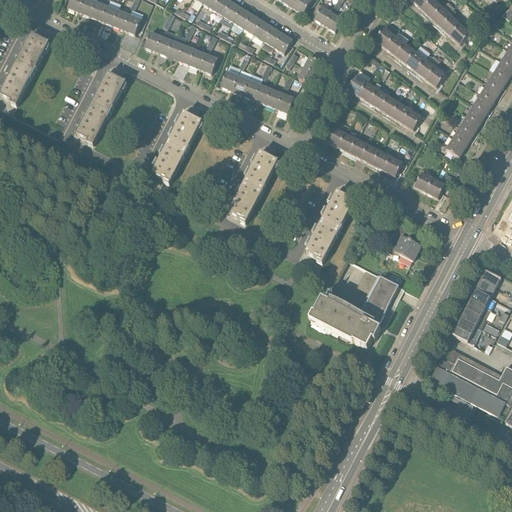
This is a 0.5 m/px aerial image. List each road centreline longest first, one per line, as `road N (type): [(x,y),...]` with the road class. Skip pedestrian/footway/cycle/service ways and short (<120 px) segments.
road 1 (residential): [(335,170),(300,239),(285,250),(226,220),(221,203),(260,129)]
road 2 (tertiary): [(362,441),(467,240)]
road 3 (primary): [(173,511),(0,422)]
road 4 (residential): [(133,171),(64,135),(104,49)]
road 5 (residential): [(335,170),(467,240)]
